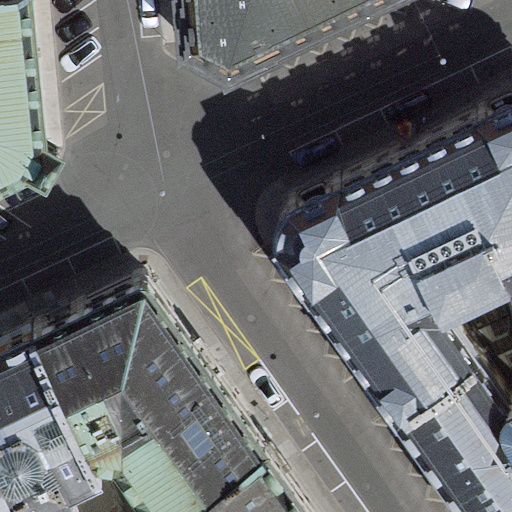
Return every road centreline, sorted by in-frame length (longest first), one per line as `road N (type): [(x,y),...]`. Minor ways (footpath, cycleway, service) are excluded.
road 1 (residential): [(392,511),(148,187)]
road 2 (residential): [(511,21),(148,187)]
road 3 (residential): [(120,0),(148,187)]
road 4 (residential): [(148,187),(0,258)]
